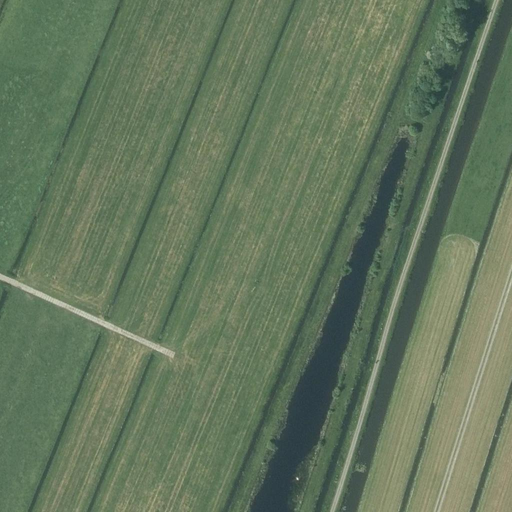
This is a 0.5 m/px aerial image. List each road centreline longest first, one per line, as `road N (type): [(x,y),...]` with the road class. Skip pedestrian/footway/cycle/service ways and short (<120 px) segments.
road 1 (track): [(511,281),(438,511)]
road 2 (track): [(0,276),(171,353)]
